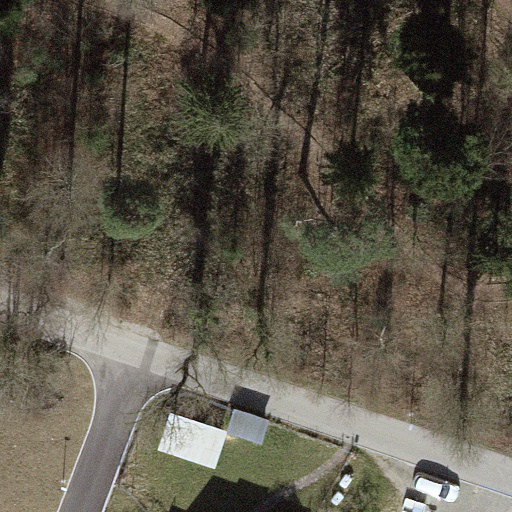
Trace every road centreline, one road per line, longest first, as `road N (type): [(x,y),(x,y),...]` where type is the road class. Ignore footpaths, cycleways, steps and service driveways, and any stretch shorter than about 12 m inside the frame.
road 1 (residential): [(511,477),(134,356),(74,511)]
road 2 (track): [(134,356),(0,299)]
